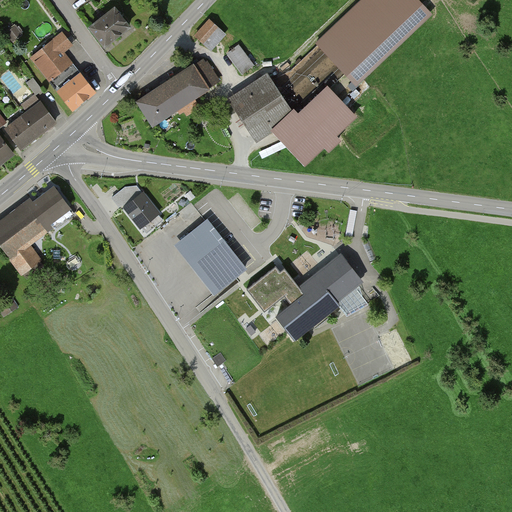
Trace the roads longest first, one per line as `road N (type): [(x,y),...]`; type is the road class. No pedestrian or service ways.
road 1 (tertiary): [(72,134),(122,159),(511,209)]
road 2 (unclassified): [(63,142),(74,179),(284,511)]
road 3 (tertiary): [(207,0),(122,86)]
